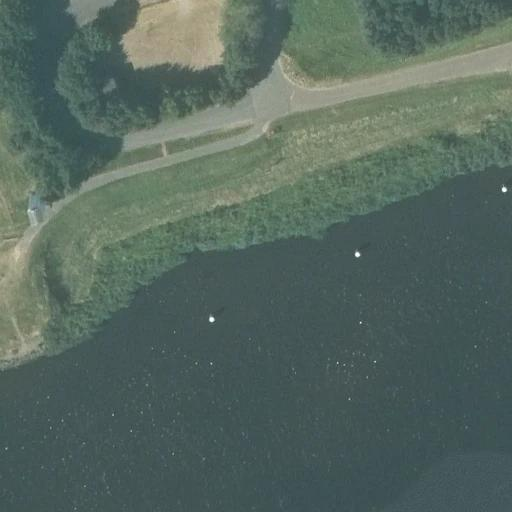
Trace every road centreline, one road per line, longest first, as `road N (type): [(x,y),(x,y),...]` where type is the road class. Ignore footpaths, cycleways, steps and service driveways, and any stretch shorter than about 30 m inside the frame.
road 1 (unclassified): [(94,0),(55,21),(43,57),(55,103),(85,131),(132,138),(264,104)]
road 2 (unclassified): [(264,104),(382,84),(511,49)]
